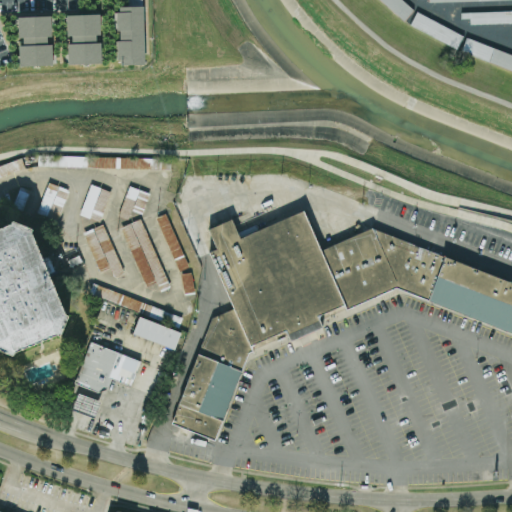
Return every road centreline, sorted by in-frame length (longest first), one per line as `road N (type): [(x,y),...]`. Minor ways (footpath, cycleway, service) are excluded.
road 1 (secondary): [(511,496),(394,498),(214,481),(23,426)]
road 2 (secondary): [(0,450),(120,492),(214,511)]
